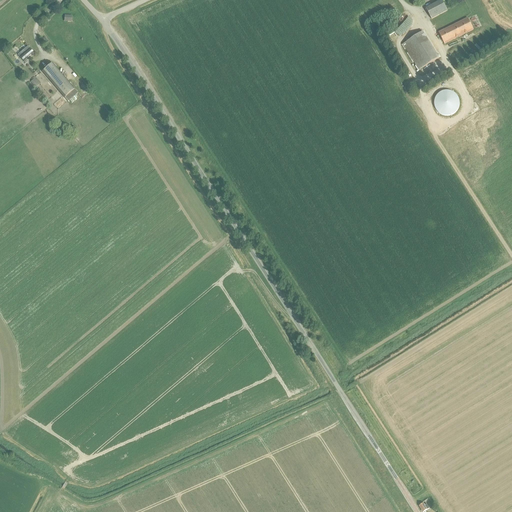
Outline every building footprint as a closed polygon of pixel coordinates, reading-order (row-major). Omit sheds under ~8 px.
[(440,0),(426,8),(432,19),(448,11),(441,0),(440,0)] [(439,33),(445,44),(474,30),(468,18),(439,33)] [(439,58),(423,32),(403,45),(419,70),(439,58)] [(490,36),(472,44),(475,52),(493,44),(490,36)] [(18,55),(20,58),(24,62),(34,53),(30,49),(28,47),(23,51),(26,53),(23,55),(21,53),(18,55)] [(511,102),(488,57),(464,70),(498,136),(511,128),(511,102)] [(78,93),(60,72),(52,63),(43,72),(68,102),(78,93)] [(477,107),(444,124),(461,155),(493,138),(477,107)] [(419,506),(422,511),(423,511),(430,508),(427,504),(425,505),(423,503),(419,506)]
